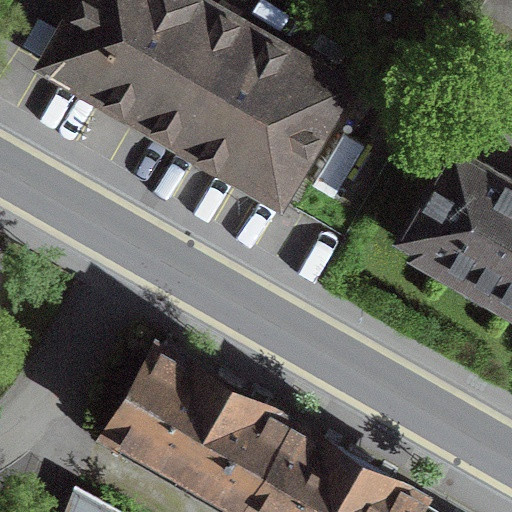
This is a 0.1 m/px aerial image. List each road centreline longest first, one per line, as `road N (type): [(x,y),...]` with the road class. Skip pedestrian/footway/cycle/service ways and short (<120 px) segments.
road 1 (tertiary): [(511,458),(140,245)]
road 2 (residential): [(140,245),(47,405),(0,448)]
road 3 (tertiary): [(140,245),(0,163)]
